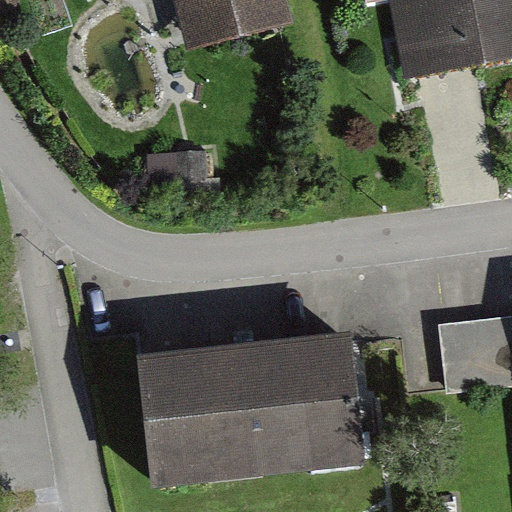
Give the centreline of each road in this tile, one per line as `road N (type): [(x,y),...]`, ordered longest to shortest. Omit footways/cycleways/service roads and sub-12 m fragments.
road 1 (unclassified): [(511,224),(330,248),(148,256),(96,236),(45,185)]
road 2 (residential): [(45,185),(33,242),(85,511)]
